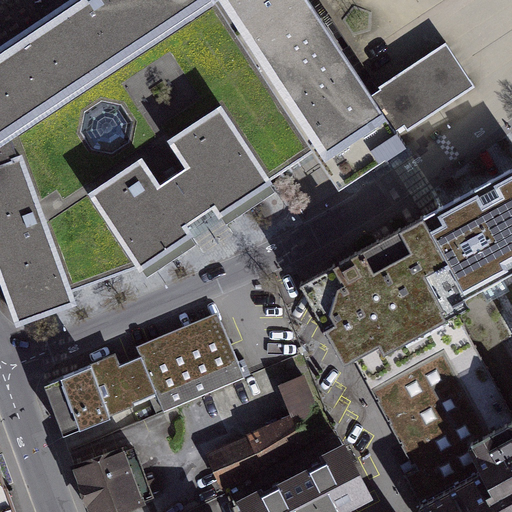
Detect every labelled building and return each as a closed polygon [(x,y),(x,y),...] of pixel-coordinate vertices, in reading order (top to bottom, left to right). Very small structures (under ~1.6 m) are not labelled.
[(0,53),(0,286),(11,317),(138,271),(206,226),(300,165),(314,156),(333,181),(472,89),(445,47),(371,96),(308,0),(80,0),(68,8),(48,21),(0,53)] [(511,167),(424,215),(467,296),(511,271),(511,167)] [(467,296),(424,215),(299,283),(343,363),(372,347),(452,304),(467,296)] [(419,509),(419,511),(511,511),(511,414),(452,304),(372,347),(431,459),(413,470),(404,475),(420,504),(419,509)] [(42,388),(66,445),(116,425),(114,421),(161,402),(165,412),(243,380),(217,316),(137,349),(140,358),(121,366),(118,357),(42,388)] [(304,377),(277,387),(292,424),(207,458),(219,488),(257,472),(301,440),(299,433),(323,422),(304,377)] [(240,511),(332,511),(366,496),(343,447),(320,458),(323,464),(260,494),(259,492),(236,503),(240,511)] [(76,467),(94,511),(116,511),(142,502),(121,450),(76,467)] [(24,511),(0,453),(0,511),(24,511)]
